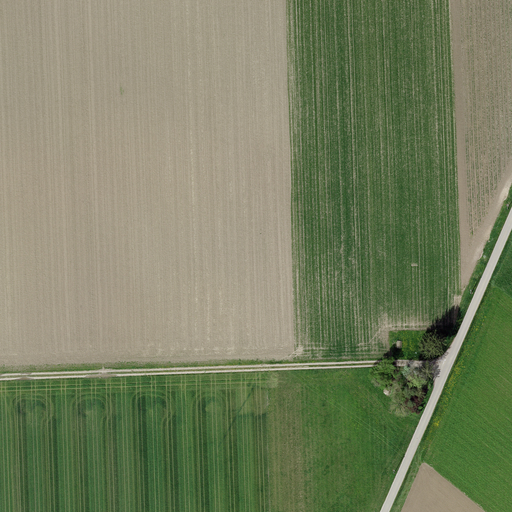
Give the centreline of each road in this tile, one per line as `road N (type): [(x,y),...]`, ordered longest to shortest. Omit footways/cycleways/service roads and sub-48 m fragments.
road 1 (track): [(0,377),(362,363),(446,368)]
road 2 (track): [(511,217),(384,511)]
